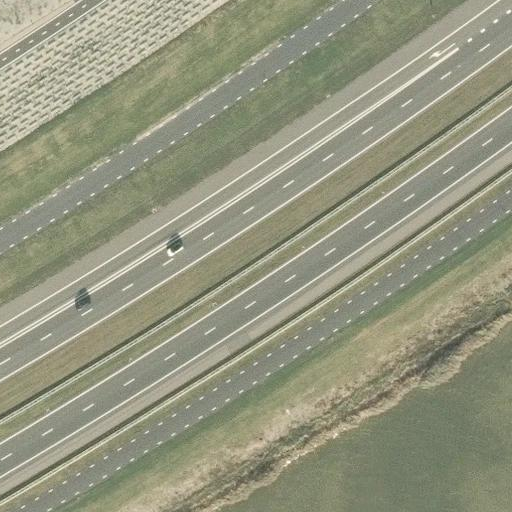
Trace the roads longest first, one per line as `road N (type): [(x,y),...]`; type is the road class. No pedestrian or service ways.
road 1 (motorway): [(511,27),(205,238),(0,364)]
road 2 (motorway): [(0,462),(326,258),(511,127)]
road 3 (unclassified): [(28,511),(159,435),(511,200)]
road 4 (unclassified): [(0,240),(362,0)]
